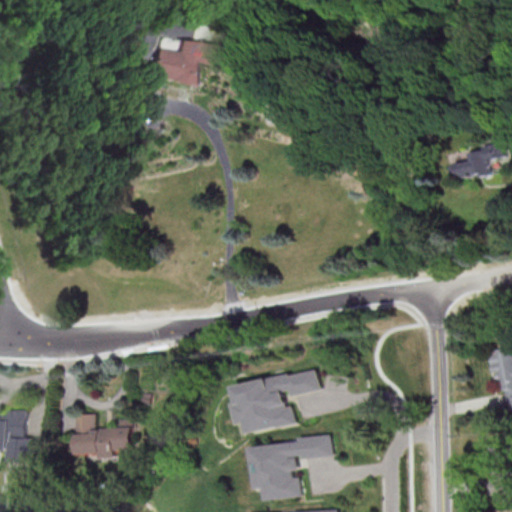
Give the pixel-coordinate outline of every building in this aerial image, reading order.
[(141,71),(146,43),(168,47),(170,35),(224,45),(222,59),(211,57),(206,83),(141,71)] [(461,175),(458,160),(474,157),(473,149),(490,146),(489,142),(508,138),(511,154),(493,157),(496,172),(486,174),(485,170),(461,175)] [(495,352),(511,349),(511,406),(510,390),(506,391),(504,373),(498,373),(495,352)] [(304,423),(301,404),(297,405),(295,395),(328,389),(324,369),(243,384),(246,400),(241,401),(246,424),(253,422),(255,432),(304,423)] [(31,409),(12,409),(12,414),(0,413),(0,448),(13,449),(13,465),(37,466),(37,437),(31,436),(31,409)] [(81,453),(105,452),(105,457),(120,457),(119,449),(139,448),(138,417),(123,418),(123,427),(100,427),(99,413),(79,413),(81,453)] [(307,496),(305,472),(304,458),(338,455),(336,433),(305,436),(305,441),(259,445),(263,488),(269,488),(270,499),(307,496)] [(511,438),(498,438),(498,470),(501,470),(502,477),(499,477),(500,494),(511,493),(511,438)]
